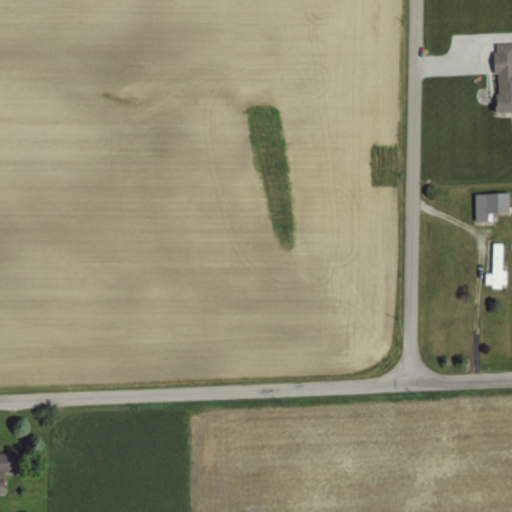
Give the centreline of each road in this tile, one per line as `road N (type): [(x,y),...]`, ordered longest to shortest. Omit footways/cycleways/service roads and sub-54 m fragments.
road 1 (residential): [(0,400),(511,378)]
road 2 (tertiary): [(404,383),(416,0)]
